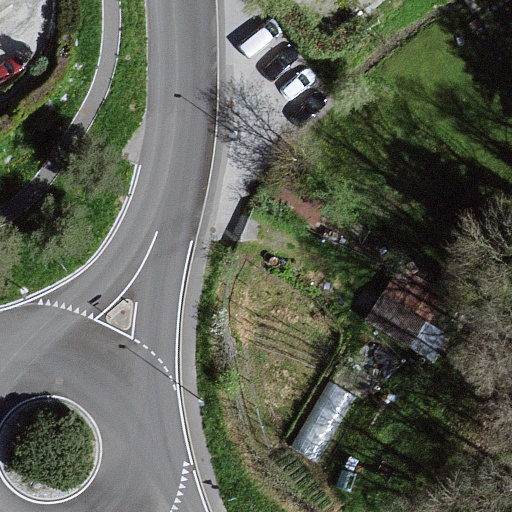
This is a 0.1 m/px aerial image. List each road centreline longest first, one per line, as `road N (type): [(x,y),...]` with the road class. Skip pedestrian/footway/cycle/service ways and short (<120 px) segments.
road 1 (tertiary): [(158,230),(179,112),(179,0)]
road 2 (tertiary): [(153,422),(149,281),(158,230)]
road 3 (tertiary): [(158,230),(96,296),(20,347)]
road 4 (tertiary): [(153,422),(135,384),(103,356),(62,343),(20,347)]
